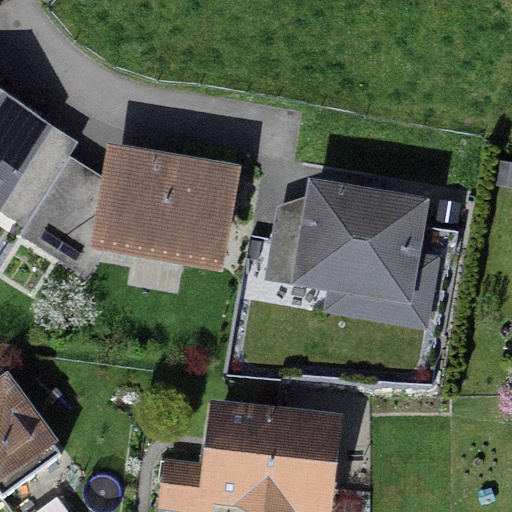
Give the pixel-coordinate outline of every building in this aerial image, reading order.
[(0,191),(36,135),(5,115),(4,109),(0,106),(0,191)] [(226,183),(112,163),(99,245),(212,264),(226,183)] [(19,235),(54,257),(88,203),(54,181),(19,235)] [(399,299),(413,215),(315,198),(300,282),(330,287),(329,295),(338,307),(354,310),(367,301),(368,294),(399,299)] [(0,502),(57,461),(2,387),(0,388),(0,502)] [(320,511),(330,432),(215,418),(211,447),(205,497),(242,502),(250,511),(276,511),(283,507),(320,511)] [(69,511),(59,497),(38,511),(69,511)]
